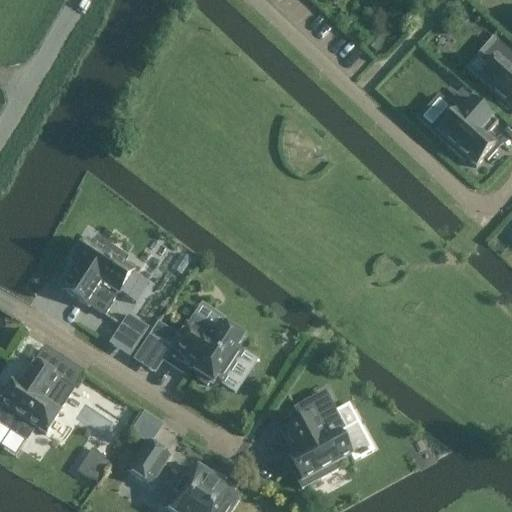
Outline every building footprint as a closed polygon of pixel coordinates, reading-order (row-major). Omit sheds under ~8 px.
[(372,35),(364,46),(375,54),(383,43),(372,35)] [(509,109),(511,112),(511,76),(511,75),(511,57),(498,45),(482,62),(489,69),(478,81),(500,101),(497,104),(506,112),(509,109)] [(484,141),(488,136),(497,126),(471,103),(458,118),(454,114),(450,119),(445,115),(431,129),(447,143),(444,146),(464,163),(466,161),(476,169),(484,160),(487,162),(496,152),(484,141)] [(127,260),(96,240),(91,247),(86,243),(84,246),(81,244),(74,254),(83,259),(69,280),(71,282),(63,293),(88,309),(89,308),(104,318),(112,306),(110,306),(117,295),(118,296),(119,295),(122,297),(129,287),(126,285),(133,274),(122,267),(127,260)] [(186,326),(171,349),(182,356),(181,358),(202,372),(198,377),(199,377),(197,381),(207,387),(209,384),(212,386),(215,381),(222,385),(242,354),(235,350),(242,339),(240,337),(242,334),(232,327),(229,330),(220,324),(215,332),(205,325),(206,324),(195,316),(187,327),(186,326)] [(127,317),(121,327),(142,340),(148,330),(127,317)] [(178,337),(157,324),(150,335),(171,349),(171,348),(178,337)] [(28,376),(26,375),(12,396),(4,390),(0,395),(0,402),(0,403),(0,406),(3,409),(0,414),(0,425),(26,443),(34,429),(45,436),(60,414),(59,413),(73,392),(59,383),(60,381),(35,365),(28,376)] [(281,433),(295,459),(300,467),(291,472),(301,492),(337,472),(334,466),(351,457),(339,435),(345,431),(325,394),(294,411),(301,423),(281,433)] [(168,459),(146,445),(127,474),(149,488),(168,459)] [(94,451),(77,477),(91,486),(108,460),(94,451)] [(192,468),(164,510),(166,511),(230,511),(239,499),(192,468)]
